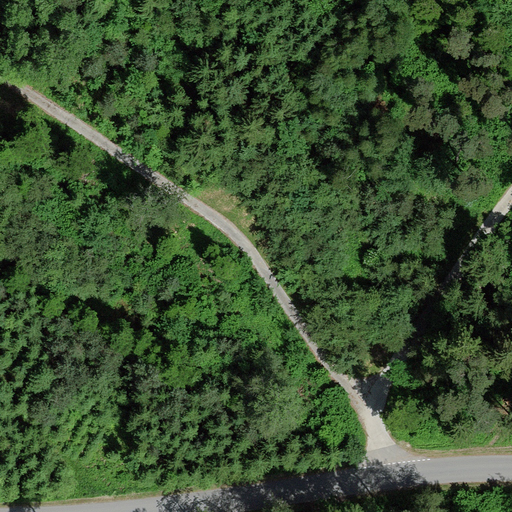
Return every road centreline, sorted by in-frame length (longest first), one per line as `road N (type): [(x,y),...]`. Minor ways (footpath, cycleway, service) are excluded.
road 1 (track): [(0,73),(231,228),(367,408)]
road 2 (tertiary): [(511,468),(380,477),(133,511)]
road 3 (track): [(367,408),(511,191)]
